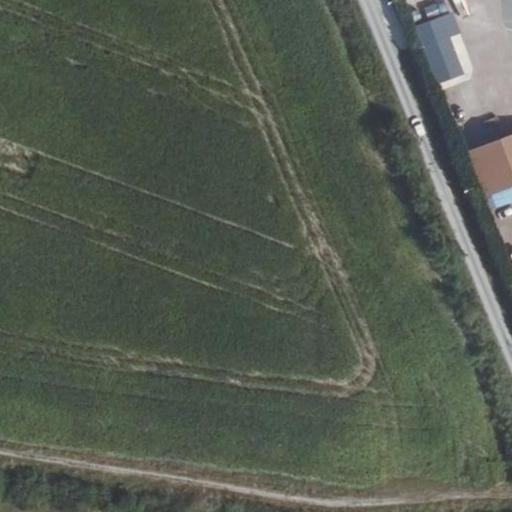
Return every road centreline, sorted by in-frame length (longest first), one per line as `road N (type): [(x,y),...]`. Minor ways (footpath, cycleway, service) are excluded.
road 1 (track): [(0,460),(317,511)]
road 2 (track): [(375,511),(511,496)]
